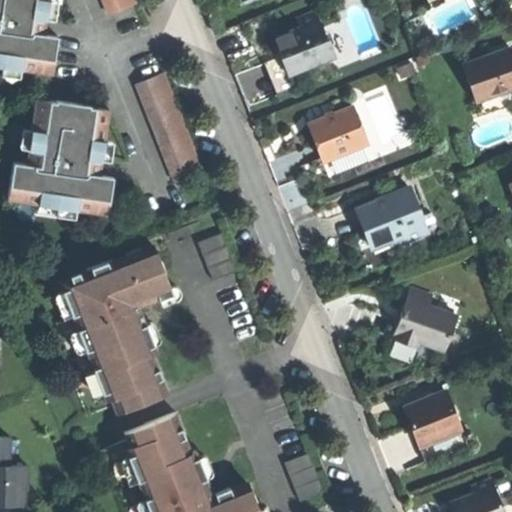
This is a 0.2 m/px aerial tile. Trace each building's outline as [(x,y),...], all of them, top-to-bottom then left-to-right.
[(44,35),(36,33),(38,19),(46,20),(48,0),(0,0),(0,66),(51,75),(57,37),(44,35)] [(102,0),(108,15),(135,4),(133,0),(102,0)] [(287,75),(335,56),(327,37),(325,37),(315,12),(296,20),(299,29),(273,39),(281,59),(287,75)] [(36,33),(44,35),(45,28),(46,20),(38,19),(36,33)] [(476,101),(511,88),(511,51),(511,48),(463,65),(476,101)] [(174,183),(202,172),(163,74),(136,84),(174,183)] [(94,159),(102,161),(109,110),(90,107),(90,105),(56,100),(56,102),(36,99),(28,150),(40,151),(37,166),(26,164),(13,162),(7,200),(107,215),(113,177),(99,175),(92,174),(94,159)] [(322,161),(367,143),(353,107),(307,125),(315,144),(322,161)] [(26,164),(37,166),(40,151),(28,150),(26,164)] [(92,174),(99,175),(100,169),(102,161),(94,159),(92,174)] [(392,245),(426,232),(409,188),(355,208),(363,228),(371,248),(390,241),(392,245)] [(212,281),(237,272),(221,233),(197,243),(212,281)] [(145,323),(143,324),(137,308),(159,299),(158,297),(171,292),(154,247),(141,252),(139,249),(125,255),(127,260),(114,265),(112,259),(85,270),(87,274),(64,283),(77,313),(72,315),(94,370),(98,368),(116,413),(167,393),(151,354),(156,352),(150,337),(145,323)] [(418,342),(443,351),(456,315),(427,305),(431,295),(410,288),(400,313),(398,321),(390,318),(384,335),(416,347),(418,342)] [(424,445),(461,430),(445,390),(403,407),(411,426),(416,424),(424,445)] [(230,487),(212,494),(205,479),(207,478),(202,465),(196,450),(191,452),(175,413),(124,433),(127,440),(142,479),(138,480),(150,511),(260,511),(250,484),(232,491),(230,487)] [(419,447),(424,445),(416,424),(411,426),(413,432),(419,447)] [(9,438),(0,437),(0,504),(24,505),(24,490),(26,490),(27,467),(8,466),(9,438)] [(298,501),(323,491),(308,453),(283,462),(298,501)] [(503,511),(490,479),(471,487),(474,493),(460,498),(454,511),(503,511)] [(452,508),(453,511),(454,511),(460,498),(450,502),(452,508)]
